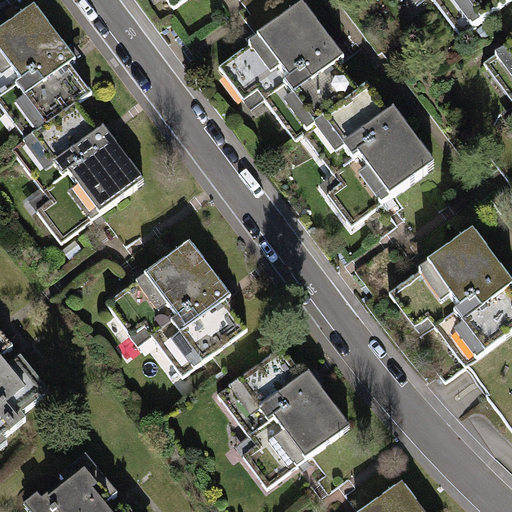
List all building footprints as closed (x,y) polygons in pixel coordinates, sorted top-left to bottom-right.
[(166,0),(174,10),(186,0),(166,0)] [(511,0),(431,0),(461,39),(511,0)] [(78,106),(92,95),(70,66),(75,62),(34,8),(0,33),(0,107),(26,142),(27,143),(77,105),(78,106)] [(295,144),(304,137),(303,137),(360,95),(359,94),(339,67),(344,63),(303,8),(219,70),(244,103),(257,93),(295,144)] [(511,131),(511,45),(484,67),(511,104),(511,124),(509,127),(511,131)] [(351,230),(435,168),(394,113),(388,117),(367,88),(359,94),(360,95),(303,137),(304,137),(340,187),(327,197),(351,230)] [(98,133),(78,106),(77,105),(27,143),(26,142),(12,153),(50,203),(37,213),(61,246),(145,184),(103,129),(98,133)] [(466,370),(511,334),(511,296),(509,292),(511,289),(511,284),(473,233),(390,296),(414,328),(427,319),(466,370)] [(183,380),(248,331),(226,303),(231,299),(190,244),(107,306),(131,339),(145,330),(183,380)] [(21,416),(45,397),(29,378),(33,375),(21,360),(6,371),(0,363),(0,360),(13,350),(0,334),(0,442),(3,440),(26,422),(21,416)] [(304,378),(283,350),(218,398),(256,448),(242,459),(267,492),(351,429),(309,374),(304,378)] [(130,511),(125,506),(117,511),(106,511),(103,508),(117,496),(105,481),(97,487),(92,482),(96,478),(82,461),(60,478),(64,484),(42,502),(35,507),(38,511),(130,511)] [(423,511),(403,484),(365,511),(423,511)] [(38,511),(35,507),(42,502),(37,497),(24,508),(27,511),(38,511)]
